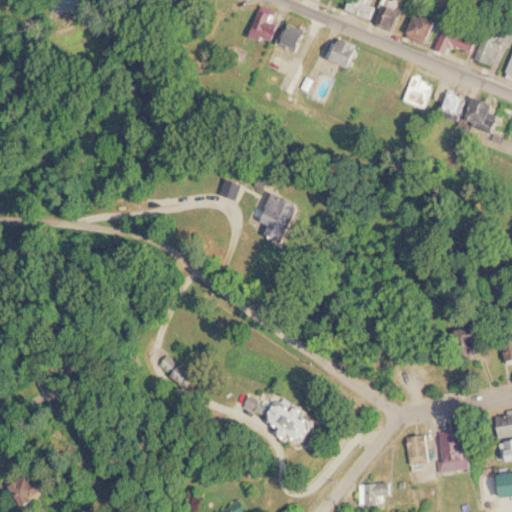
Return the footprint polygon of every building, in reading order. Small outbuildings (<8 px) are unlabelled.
[(352,0),(350,5),(379,21),(387,7),(374,1),(374,0),(352,0)] [(286,23),(280,21),(284,10),(265,3),(254,34),(279,43),(286,23)] [(511,29),(489,24),(486,39),(465,35),(467,23),(420,13),(415,35),(439,40),(437,48),(453,52),(455,46),(479,51),(477,59),(501,65),(506,45),(511,46),(511,29)] [(293,41),(307,48),(313,36),(299,29),(293,41)] [(405,101),(428,108),(437,80),(415,72),(405,101)] [(462,113),(469,97),(453,89),(445,105),(462,113)] [(497,129),(505,101),(480,95),(473,123),(497,129)] [(244,198),(251,182),(232,174),(225,190),(244,198)] [(491,326),(465,326),(465,362),(491,362),(491,326)] [(275,412),(279,399),(255,392),(251,405),(275,412)] [(325,404),(283,401),(281,431),(322,435),(325,404)] [(481,468),(479,428),(447,430),(449,469),(481,468)] [(436,461),(434,434),(415,435),(418,462),(436,461)] [(75,485),(58,468),(37,488),(54,505),(75,485)] [(392,493),(404,493),(404,482),(369,482),(369,502),(392,502),(392,493)] [(255,511),(250,500),(223,511),(255,511)]
